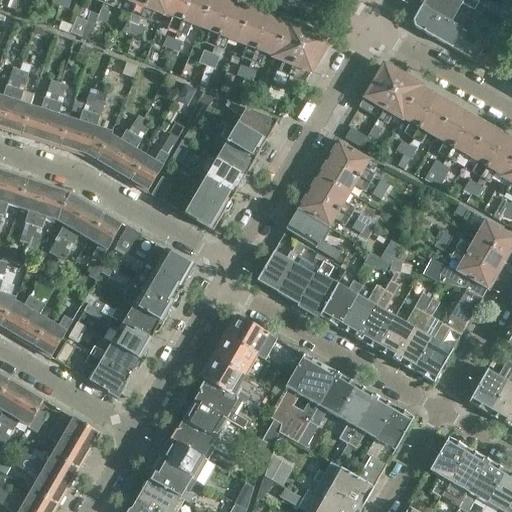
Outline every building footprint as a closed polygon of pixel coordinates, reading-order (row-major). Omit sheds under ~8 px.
[(16,0),(8,0),(6,8),(13,10),(15,4),(16,0)] [(66,10),(70,0),(69,0),(60,0),(58,7),(66,10)] [(104,0),(103,4),(112,8),(113,8),(116,0),(120,0),(126,2),(126,0),(104,0)] [(148,0),(126,0),(126,2),(134,5),(130,14),(141,19),(148,0)] [(150,22),(153,13),(164,17),(170,0),(148,0),(141,19),(150,22)] [(192,0),(170,0),(164,17),(165,17),(166,15),(172,18),(167,29),(179,34),(192,0)] [(214,0),(192,0),(179,34),(187,37),(192,26),(203,30),(214,0)] [(234,4),(224,0),(214,0),(203,30),(209,32),(204,44),(217,49),(234,4)] [(454,0),(424,0),(421,6),(456,26),(461,16),(476,25),(482,16),(467,7),(454,0)] [(454,0),(467,7),(472,10),(472,9),(486,17),(491,10),(473,0),(454,0)] [(253,11),(234,4),(217,49),(224,51),(228,40),(239,45),(253,11)] [(456,26),(421,6),(412,21),(414,28),(451,49),(462,30),(456,26)] [(271,18),(253,11),(239,45),(245,47),(241,58),(253,63),(271,18)] [(100,12),(96,20),(105,23),(108,15),(100,12)] [(286,24),(271,18),(253,63),(261,66),(265,55),(271,57),(270,59),(276,61),(290,25),(287,23),(286,24)] [(86,23),(75,19),(68,35),(87,43),(94,25),(86,21),(86,23)] [(128,22),(124,33),(134,37),(139,26),(128,21),(128,22)] [(67,31),(69,26),(60,23),(58,28),(67,31)] [(308,32),(290,25),(276,61),(284,64),(280,73),(290,77),(308,32)] [(134,37),(141,39),(145,29),(139,26),(134,37)] [(329,40),(308,32),(290,77),(304,83),(329,40)] [(493,36),(488,43),(496,48),(501,41),(493,36)] [(173,41),(165,38),(161,48),(169,51),(173,41)] [(181,45),(173,41),(169,51),(177,55),(181,45)] [(501,53),(486,44),(475,63),(491,71),(501,53)] [(87,56),(89,50),(80,46),(77,53),(87,56)] [(206,69),(211,57),(202,53),(197,66),(206,69)] [(218,60),(211,57),(206,69),(213,72),(218,60)] [(248,70),(240,66),(236,75),(245,79),(248,70)] [(383,66),(358,108),(377,119),(402,77),(383,66)] [(249,69),(248,70),(245,79),(253,81),(256,72),(249,69)] [(0,96),(0,129),(1,130),(20,73),(12,71),(7,86),(6,86),(3,97),(0,96)] [(27,76),(20,73),(1,130),(20,136),(29,106),(20,103),(24,91),(23,91),(25,85),(25,84),(27,76)] [(419,87),(402,77),(377,119),(387,124),(392,116),(399,121),(419,87)] [(275,106),(284,85),(276,82),(268,103),(275,106)] [(39,142),(58,86),(50,83),(47,92),(46,92),(44,98),(41,109),(29,106),(20,136),(39,142)] [(176,98),(185,103),(193,90),(183,84),(176,98)] [(288,99),(293,88),(284,85),(280,96),(288,99)] [(39,142),(57,148),(67,118),(58,115),(63,98),(66,89),(58,86),(39,142)] [(223,86),(220,92),(232,96),(234,90),(223,86)] [(419,87),(399,121),(403,123),(404,121),(408,124),(403,134),(411,139),(436,97),(419,88),(419,87)] [(78,155),(85,157),(96,164),(111,136),(112,133),(96,127),(107,94),(98,91),(87,125),(78,155)] [(199,101),(207,106),(211,98),(203,94),(199,101)] [(78,155),(87,125),(96,97),(87,95),(79,122),(67,118),(57,148),(78,155)] [(452,107),(436,97),(411,139),(421,144),(427,134),(434,138),(452,107)] [(241,117),(236,125),(265,142),(277,122),(246,109),(245,109),(227,102),(225,106),(232,110),(231,111),(241,117)] [(202,107),(192,125),(200,130),(210,112),(202,107)] [(470,117),(452,107),(434,138),(442,143),(437,153),(446,158),(470,117)] [(487,127),(470,117),(446,158),(455,163),(460,154),(469,158),(487,127)] [(111,136),(96,164),(112,173),(142,122),(136,118),(128,132),(126,130),(120,141),(111,136)] [(142,122),(112,173),(132,185),(148,157),(135,150),(149,126),(142,122)] [(223,130),(219,138),(255,159),(259,152),(263,151),(266,146),(265,142),(236,125),(231,135),(223,130)] [(369,139),(363,148),(370,151),(382,131),(374,126),(367,138),(369,139)] [(504,137),(487,127),(469,158),(476,163),(470,173),(480,178),(504,137)] [(350,128),(344,138),(363,149),(363,148),(369,139),(367,138),(350,128)] [(189,129),(182,140),(190,145),(196,134),(189,129)] [(148,157),(132,185),(147,194),(155,180),(169,156),(177,141),(169,136),(154,161),(148,157)] [(511,141),(504,137),(480,178),(488,183),(494,173),(500,176),(499,178),(501,179),(511,161),(511,141)] [(222,150),(216,160),(247,179),(252,170),(252,165),(255,159),(219,138),(214,145),(222,150)] [(172,158),(173,159),(182,164),(192,146),(182,140),(172,158)] [(403,153),(409,144),(401,140),(396,149),(403,153)] [(338,142),(328,159),(370,184),(375,175),(365,170),(370,161),(338,142)] [(416,148),(409,144),(397,166),(405,170),(416,148)] [(328,159),(318,176),(350,195),(355,187),(365,193),(370,184),(328,159)] [(198,164),(193,171),(234,195),(238,189),(242,188),(247,179),(216,160),(210,170),(198,164)] [(442,165),(435,161),(424,179),(431,183),(442,165)] [(511,161),(501,179),(509,184),(504,193),(511,196),(511,161)] [(450,170),(442,165),(431,183),(439,187),(450,170)] [(168,167),(162,177),(171,183),(175,177),(173,171),(168,167)] [(0,169),(0,203),(10,173),(0,169)] [(193,171),(189,179),(201,186),(195,195),(224,213),(224,212),(228,211),(231,206),(230,202),(234,195),(193,171)] [(10,173),(0,203),(0,229),(8,205),(20,209),(29,180),(10,173)] [(318,176),(308,193),(349,219),(356,209),(345,202),(350,195),(318,176)] [(162,177),(151,195),(161,202),(172,183),(171,183),(162,177)] [(380,179),(375,187),(385,193),(390,185),(380,179)] [(471,193),(477,183),(470,179),(464,188),(471,193)] [(29,180),(20,209),(28,212),(19,240),(30,244),(35,227),(49,186),(29,180)] [(485,187),(477,183),(471,193),(479,197),(485,187)] [(30,244),(29,247),(35,249),(42,229),(46,218),(56,221),(69,192),(49,186),(30,244)] [(375,187),(371,196),(380,201),(385,193),(375,187)] [(69,192),(56,221),(64,226),(48,252),(55,257),(87,203),(69,192)] [(297,210),(328,228),(329,229),(334,221),(344,227),(349,219),(308,193),(297,210)] [(181,202),(176,210),(213,232),(224,213),(195,195),(189,206),(181,202)] [(499,221),(500,220),(503,216),(504,217),(511,205),(502,200),(492,217),(499,221)] [(87,203),(55,257),(63,261),(73,246),(79,235),(89,241),(105,214),(87,203)] [(467,212),(455,205),(451,212),(463,219),(467,212)] [(328,228),(297,210),(285,231),(336,261),(341,253),(321,241),(328,228)] [(377,223),(360,213),(356,220),(372,230),(377,223)] [(105,214),(89,241),(98,246),(92,257),(100,262),(107,251),(123,224),(105,214)] [(479,230),(474,238),(506,256),(511,246),(511,236),(474,214),(468,224),(479,230)] [(372,230),(356,220),(351,228),(367,238),(372,230)] [(129,255),(140,236),(126,228),(115,247),(116,248),(124,253),(129,255)] [(452,237),(443,232),(439,239),(449,244),(452,237)] [(460,239),(454,249),(496,273),(506,256),(474,238),(470,245),(460,239)] [(449,244),(439,239),(435,246),(445,251),(449,244)] [(388,242),(379,257),(389,262),(398,247),(388,242)] [(287,260),(274,252),(256,282),(277,294),(295,264),(294,264),(305,247),(297,243),(287,260)] [(192,266),(165,251),(155,245),(144,264),(156,270),(157,269),(166,275),(165,278),(180,287),(185,278),(190,277),(193,272),(191,268),(192,266)] [(496,273),(454,249),(449,258),(459,264),(454,272),(487,291),(496,273)] [(0,259),(8,262),(11,255),(3,252),(0,259)] [(389,262),(370,252),(363,263),(373,268),(384,271),(389,262)] [(129,255),(124,253),(121,259),(130,264),(129,266),(138,271),(133,281),(144,287),(143,288),(170,305),(171,303),(175,302),(180,294),(179,289),(180,287),(165,278),(166,275),(157,269),(156,270),(144,264),(129,255)] [(295,264),(277,294),(298,306),(315,276),(325,259),(317,254),(307,272),(295,264)] [(0,260),(0,329),(16,302),(15,302),(16,299),(0,293),(0,289),(8,262),(0,259),(0,260)] [(103,268),(94,263),(87,275),(96,280),(100,273),(103,268)] [(315,276),(298,306),(318,317),(335,288),(324,282),(332,268),(323,263),(315,276)] [(108,278),(113,270),(105,265),(103,268),(100,273),(108,278)] [(355,278),(364,283),(371,271),(361,266),(355,278)] [(439,283),(448,285),(463,288),(464,288),(482,299),(487,291),(454,272),(444,266),(439,275),(439,283)] [(16,302),(0,329),(0,330),(15,339),(47,285),(40,281),(30,296),(23,306),(16,302)] [(133,281),(128,289),(121,300),(133,307),(162,324),(168,315),(167,310),(170,305),(143,288),(144,287),(133,281)] [(337,284),(335,288),(318,317),(338,328),(359,291),(360,291),(362,287),(353,282),(348,290),(337,284)] [(384,291),(356,339),(375,350),(394,317),(384,311),(393,296),(398,287),(390,282),(385,291),(384,291)] [(47,285),(15,339),(35,351),(51,323),(39,316),(55,290),(47,285)] [(359,291),(338,328),(356,339),(384,291),(376,286),(370,297),(360,291),(359,291)] [(461,336),(482,299),(464,288),(463,288),(441,323),(441,324),(450,329),(449,330),(461,336)] [(82,302),(87,293),(81,290),(76,299),(82,302)] [(394,317),(375,350),(395,362),(429,302),(431,298),(422,293),(405,323),(394,317)] [(93,298),(89,305),(111,318),(124,325),(123,328),(132,333),(134,330),(150,339),(154,333),(158,332),(162,324),(133,307),(127,317),(93,298)] [(429,302),(395,362),(414,373),(441,324),(441,323),(431,318),(437,307),(429,302)] [(102,313),(86,304),(82,311),(97,320),(102,313)] [(51,323),(35,351),(50,360),(66,332),(72,322),(64,317),(58,327),(51,323)] [(236,317),(224,338),(257,356),(269,335),(236,317)] [(111,318),(110,319),(106,326),(117,332),(111,344),(141,361),(146,352),(145,348),(150,339),(134,330),(132,333),(123,328),(124,325),(111,318)] [(68,338),(69,338),(77,343),(87,328),(77,323),(68,338)] [(441,324),(414,373),(434,384),(461,336),(449,330),(450,329),(441,324)] [(511,326),(503,342),(511,347),(511,326)] [(224,338),(212,358),(245,377),(257,356),(224,338)] [(66,342),(55,360),(64,366),(75,348),(66,342)] [(94,347),(90,355),(102,363),(101,365),(111,370),(113,367),(128,377),(133,370),(137,369),(141,361),(111,344),(105,354),(94,347)] [(285,388),(288,389),(270,420),(281,425),(278,434),(297,444),(337,374),(304,354),(285,388)] [(95,370),(89,381),(117,397),(118,395),(122,394),(125,389),(124,385),(128,377),(113,367),(111,370),(101,365),(102,363),(90,355),(85,364),(95,370)] [(212,358),(200,378),(204,381),(231,397),(232,395),(238,399),(238,400),(250,407),(254,401),(251,398),(237,390),(245,377),(212,358)] [(487,371),(468,404),(487,415),(506,382),(507,382),(511,373),(511,364),(507,362),(498,377),(487,371)] [(337,374),(297,444),(305,449),(327,412),(336,417),(356,384),(337,374)] [(0,375),(0,394),(9,381),(0,375)] [(271,391),(279,396),(286,384),(277,379),(271,391)] [(9,381),(0,394),(0,410),(3,412),(0,417),(0,435),(5,427),(26,391),(9,381)] [(200,394),(196,402),(226,420),(230,422),(242,429),(247,422),(231,412),(238,400),(238,399),(232,395),(231,397),(204,381),(199,389),(200,394)] [(506,382),(487,415),(507,426),(511,416),(511,385),(507,382),(506,382)] [(356,384),(336,417),(348,424),(339,440),(347,444),(375,396),(356,384)] [(26,391),(5,427),(0,435),(0,445),(3,448),(19,422),(29,428),(34,419),(38,412),(39,409),(44,402),(26,391)] [(347,444),(353,448),(357,450),(365,434),(375,440),(394,407),(375,396),(347,444)] [(185,421),(184,422),(215,440),(226,420),(196,402),(191,409),(187,410),(184,416),(185,421)] [(365,467),(358,479),(373,488),(386,466),(375,459),(384,445),(395,451),(414,418),(394,407),(375,440),(361,464),(365,467)] [(39,409),(38,412),(34,419),(42,423),(48,414),(39,409)] [(57,422),(52,430),(89,452),(99,433),(73,418),(67,429),(57,422)] [(34,419),(29,428),(37,433),(42,423),(34,419)] [(274,421),(262,441),(273,447),(280,425),(274,421)] [(175,431),(170,440),(203,460),(215,440),(184,422),(180,430),(175,431)] [(58,444),(52,454),(78,470),(89,452),(52,430),(48,438),(58,444)] [(448,439),(429,471),(440,477),(431,493),(440,498),(449,483),(449,482),(468,450),(448,439)] [(170,440),(158,460),(192,479),(196,472),(199,474),(206,461),(203,460),(170,440)] [(266,461),(270,448),(259,441),(253,453),(266,461)] [(353,448),(347,444),(338,460),(344,464),(353,448)] [(18,449),(14,456),(68,488),(78,470),(52,454),(46,464),(36,458),(18,449)] [(449,482),(449,483),(459,488),(450,504),(459,509),(487,461),(468,450),(449,482)] [(269,484),(281,463),(270,457),(261,480),(269,484)] [(17,459),(14,465),(37,480),(31,490),(57,506),(68,488),(17,459)] [(155,473),(150,481),(180,498),(192,479),(158,460),(153,468),(155,473)] [(487,461),(457,511),(468,511),(473,504),(483,511),(487,505),(487,504),(506,472),(487,461)] [(340,469),(334,480),(319,471),(318,473),(306,466),(302,474),(313,480),(329,489),(362,507),(373,488),(358,479),(340,469)] [(487,504),(487,505),(497,510),(496,511),(507,511),(511,504),(511,475),(506,472),(487,504)] [(261,499),(269,484),(261,480),(253,495),(261,499)] [(143,493),(138,501),(157,511),(176,511),(183,502),(180,500),(180,498),(150,481),(149,482),(144,483),(141,489),(143,493)] [(235,504),(235,505),(246,511),(248,507),(254,488),(246,483),(235,504)] [(0,485),(0,496),(27,511),(53,511),(57,506),(31,490),(25,500),(15,494),(0,485)] [(329,489),(323,499),(308,490),(306,493),(294,486),(290,492),(325,511),(359,511),(362,507),(329,489)] [(279,498),(304,511),(324,511),(303,499),(290,492),(285,489),(279,498)] [(27,511),(0,496),(0,505),(11,511),(27,511)] [(432,511),(413,500),(408,508),(415,511),(432,511)] [(129,510),(127,511),(157,511),(138,501),(134,509),(129,510)]
